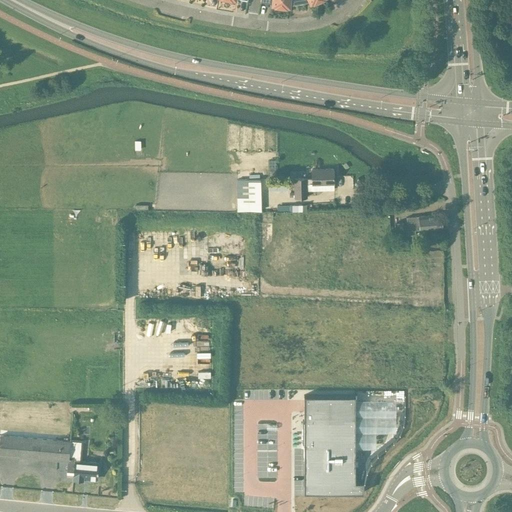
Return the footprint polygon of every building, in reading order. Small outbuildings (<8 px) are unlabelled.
[(289,8),(289,6),(289,0),(260,0),(261,2),(273,4),(273,6),(276,6),(276,7),(278,8),(278,7),(284,8),(285,8),(285,7),(289,8)] [(307,178),(294,178),(294,192),(294,197),(294,198),(307,198),(307,184),(313,184),(313,185),(335,184),(335,169),(313,170),(313,179),(307,179),(307,178)] [(237,180),(238,212),(261,211),(260,179),(237,180)] [(442,228),(440,215),(419,217),(406,218),(407,236),(415,236),(414,226),(419,226),(420,230),(442,228)] [(242,302),(242,323),(327,323),(327,330),(351,330),(351,309),(331,309),(331,304),(274,304),(274,302),(242,302)] [(210,334),(211,322),(198,321),(197,332),(210,334)] [(320,365),(321,340),(275,339),(275,364),(320,365)] [(314,395),(304,395),(304,492),(355,492),(363,492),(363,481),(355,481),(355,395),(314,395)] [(1,435),(0,444),(0,454),(64,460),(69,461),(70,441),(64,440),(50,439),(41,438),(21,437),(15,436),(1,435)] [(69,461),(68,471),(74,472),(74,479),(83,480),(83,478),(97,479),(98,463),(76,461),(78,441),(70,441),(69,461)]
